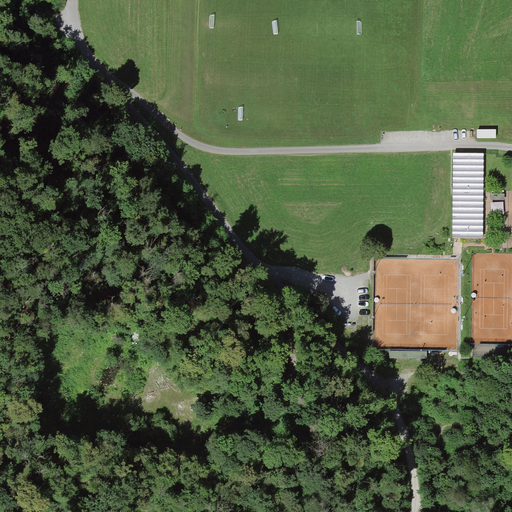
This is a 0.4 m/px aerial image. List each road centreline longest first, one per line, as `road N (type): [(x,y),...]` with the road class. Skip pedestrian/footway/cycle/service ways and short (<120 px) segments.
road 1 (track): [(416,511),(417,477),(397,415),(266,275),(102,76)]
road 2 (track): [(102,76),(187,139),(233,153),(511,150)]
road 3 (track): [(167,412),(202,399),(269,399),(291,378),(290,345),(253,258)]
